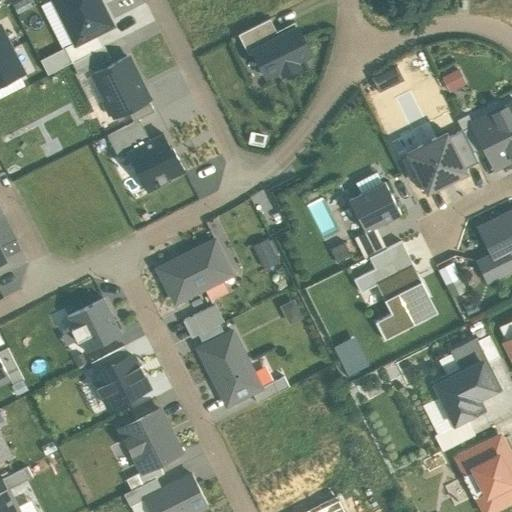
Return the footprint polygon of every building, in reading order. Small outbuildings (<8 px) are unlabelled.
[(52,0),(73,42),(97,30),(111,23),(99,0),(52,0)] [(254,50),(280,37),(276,30),(270,17),(240,32),(250,52),(254,50)] [(276,30),(280,37),(297,28),(293,21),(276,30)] [(0,24),(0,53),(12,48),(0,25),(0,24)] [(280,37),(254,50),(267,74),(281,67),(283,72),(298,64),(296,59),(309,52),(297,28),(280,37)] [(65,46),(73,62),(105,46),(97,30),(73,42),(65,46)] [(105,46),(73,62),(78,73),(110,57),(105,46)] [(0,53),(0,82),(23,71),(12,48),(0,53)] [(128,55),(93,72),(107,100),(104,102),(110,114),(113,112),(116,116),(128,110),(150,99),(128,55)] [(449,88),(466,81),(459,64),(442,71),(449,88)] [(150,99),(128,110),(133,120),(155,109),(150,99)] [(511,100),(472,121),(483,144),(494,166),(511,156),(511,100)] [(462,128),(473,150),(483,144),(472,121),(467,113),(457,118),(462,128)] [(127,151),(150,140),(140,118),(107,134),(117,156),(127,151)] [(473,150),(462,128),(449,135),(465,166),(478,159),(473,150)] [(467,170),(465,166),(449,135),(447,129),(405,150),(426,191),(467,170)] [(249,142),(263,145),(265,133),(252,130),(249,142)] [(150,140),(127,151),(147,191),(186,172),(167,132),(150,140)] [(376,169),(355,180),(361,191),(382,180),(376,169)] [(348,197),(364,229),(375,224),(400,211),(384,179),(382,180),(361,191),(348,197)] [(504,247),(507,253),(511,250),(511,208),(479,224),(493,252),(504,247)] [(385,246),(375,224),(364,229),(354,234),(365,256),(369,254),(385,246)] [(263,267),(281,260),(271,235),(253,243),(263,267)] [(376,281),(413,263),(401,238),(385,246),(369,254),(375,266),(353,276),(360,289),(376,281)] [(215,240),(158,268),(176,303),(232,275),(215,240)] [(504,247),(493,252),(479,259),(488,276),(511,264),(511,261),(507,253),(504,247)] [(413,263),(376,281),(391,311),(375,319),(384,337),(426,316),(417,300),(429,294),(413,263)] [(280,305),(290,321),(304,312),(295,296),(280,305)] [(103,298),(68,315),(86,351),(121,334),(103,298)] [(183,318),(193,335),(221,320),(211,302),(183,318)] [(199,334),(204,344),(225,333),(220,323),(199,334)] [(260,386),(231,330),(225,333),(204,344),(198,347),(227,403),(252,390),(260,386)] [(486,353),(488,358),(498,353),(488,332),(478,337),(486,353)] [(449,347),(459,366),(430,380),(451,425),(467,417),(486,408),(480,396),(501,385),(488,358),(486,353),(478,337),(476,334),(449,347)] [(91,363),(96,373),(129,357),(124,346),(91,363)] [(103,395),(109,407),(149,387),(143,375),(145,374),(140,365),(138,366),(133,355),(129,357),(96,373),(93,375),(98,385),(96,386),(101,396),(103,395)] [(0,358),(0,383),(10,378),(0,358)] [(252,390),(258,402),(280,390),(289,386),(283,375),(260,386),(252,390)] [(248,407),(256,423),(276,413),(289,407),(280,390),(258,402),(248,407)] [(159,463),(181,452),(160,409),(121,428),(142,471),(159,463)] [(240,431),(256,463),(292,444),(276,413),(256,423),(240,431)] [(475,432),(467,417),(451,425),(436,433),(443,448),(475,432)] [(456,456),(484,511),(511,497),(511,455),(500,433),(456,456)] [(165,473),(159,463),(142,471),(127,479),(132,489),(156,478),(165,473)] [(192,472),(161,488),(143,497),(143,499),(150,511),(194,511),(209,505),(192,472)] [(161,488),(156,478),(132,489),(123,494),(129,506),(143,499),(143,497),(161,488)] [(0,494),(0,511),(19,511),(8,490),(0,494)] [(346,511),(338,494),(301,511),(346,511)]
